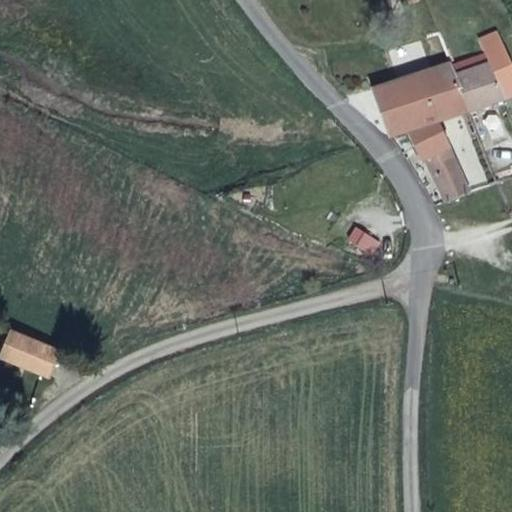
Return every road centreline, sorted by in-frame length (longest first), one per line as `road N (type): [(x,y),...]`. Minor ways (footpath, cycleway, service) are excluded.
road 1 (unclassified): [(431,259),(319,306),(91,381),(0,459)]
road 2 (unclassified): [(431,259),(428,209),(383,146),(250,0)]
road 3 (unclassified): [(424,511),(421,403),(431,259)]
